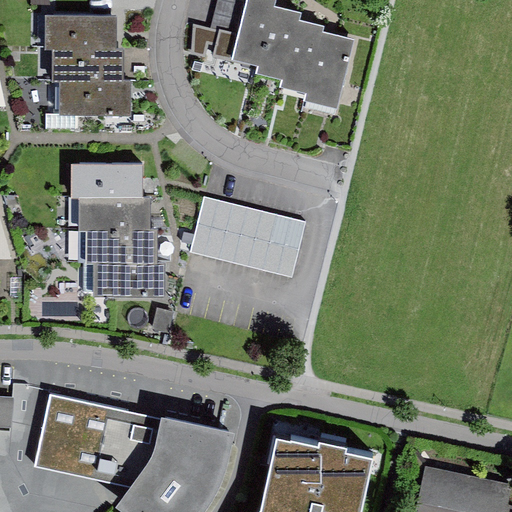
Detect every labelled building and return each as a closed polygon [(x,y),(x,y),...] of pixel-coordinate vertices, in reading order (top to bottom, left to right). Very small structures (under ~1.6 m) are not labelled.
[(216,0),(210,26),(237,33),(246,0),(216,0)] [(247,0),(232,52),(258,59),(273,0),(247,0)] [(300,7),(274,0),(273,0),(258,59),(256,67),(282,74),(298,13),(300,7)] [(116,10),(47,11),(47,44),(53,44),(117,44),(116,10)] [(325,20),(298,13),(282,74),(280,81),(307,88),(324,24),(325,20)] [(356,32),(324,24),(307,88),(305,94),(338,102),(356,32)] [(117,44),(53,44),(53,75),(59,75),(122,74),(122,44),(117,44)] [(122,74),(59,75),(60,110),(45,110),(45,130),(78,130),(78,110),(132,109),(132,74),(122,74)] [(143,157),(72,158),(73,193),(79,193),(140,191),(144,193),(143,157)] [(144,193),(79,193),(79,223),(150,223),(150,193),(144,193)] [(306,220),(205,194),(191,249),(292,275),(306,220)] [(158,221),(150,223),(79,223),(80,259),(92,256),(159,256),(158,221)] [(163,256),(159,256),(92,256),(92,289),(163,289),(163,256)] [(15,280),(10,280),(10,298),(21,298),(21,280),(15,280)] [(157,305),(153,325),(169,329),(174,309),(157,305)] [(0,392),(0,424),(12,425),(14,394),(0,392)] [(32,467),(120,484),(143,450),(152,413),(48,392),(32,467)] [(227,425),(152,413),(143,450),(120,484),(107,503),(119,511),(192,511),(212,482),(227,425)] [(290,427),(277,424),(262,494),(252,511),(359,511),(373,444),(347,437),(347,434),(320,427),(319,431),(291,425),(290,427)] [(511,511),(511,502),(507,501),(511,481),(425,462),(413,511),(511,511)]
